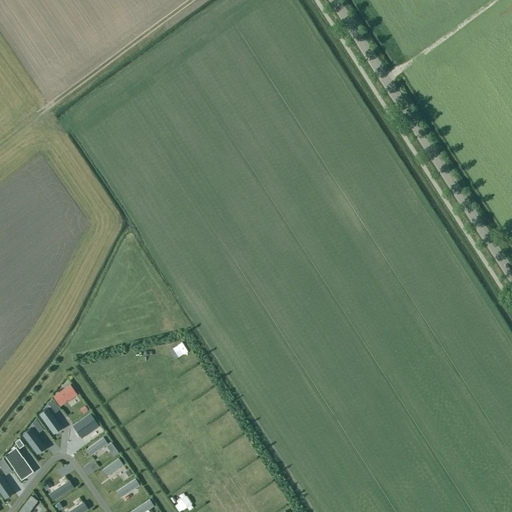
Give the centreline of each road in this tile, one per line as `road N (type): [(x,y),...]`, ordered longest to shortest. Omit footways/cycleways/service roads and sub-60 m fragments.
road 1 (tertiary): [(511,269),(338,0)]
road 2 (track): [(190,0),(0,143)]
road 3 (track): [(389,76),(492,0)]
